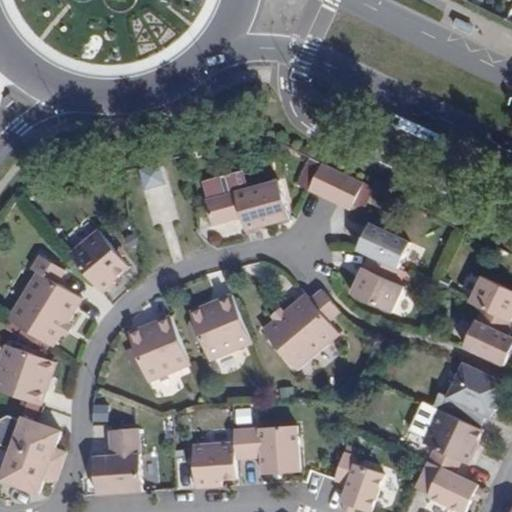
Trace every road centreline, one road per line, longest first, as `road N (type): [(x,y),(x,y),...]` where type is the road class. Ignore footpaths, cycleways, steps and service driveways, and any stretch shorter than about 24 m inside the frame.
road 1 (residential): [(305,238),(170,261),(110,310),(80,393),(72,485),(52,511)]
road 2 (primary): [(217,45),(293,52),(511,151)]
road 3 (primary): [(511,76),(351,0)]
road 4 (primary): [(71,97),(152,94),(217,45)]
